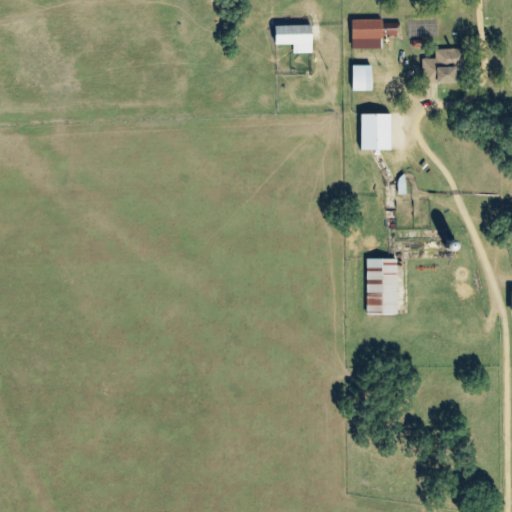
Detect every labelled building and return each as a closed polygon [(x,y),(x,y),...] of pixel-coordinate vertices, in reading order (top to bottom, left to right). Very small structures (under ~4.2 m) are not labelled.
[(353,49),(381,48),(381,36),(401,36),(401,23),(383,23),(383,19),(352,20),(353,49)] [(277,44),(293,44),(294,53),(314,52),(313,24),(276,25),(277,44)] [(423,84),(458,83),(457,68),(465,68),(464,48),(435,49),(436,58),(422,58),(423,84)] [(372,91),(373,65),(353,65),(353,91),(372,91)] [(362,150),(392,150),(392,113),(362,114),(362,150)] [(367,315),(399,315),(397,259),(366,259),(367,315)]
